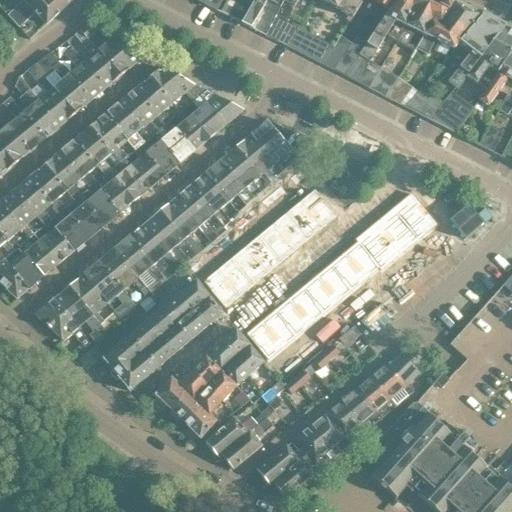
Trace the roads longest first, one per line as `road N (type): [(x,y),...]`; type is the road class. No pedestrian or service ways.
road 1 (residential): [(132,0),(412,148)]
road 2 (residential): [(384,351),(511,220)]
road 3 (residential): [(249,511),(111,422)]
road 4 (residential): [(111,422),(235,320)]
road 5 (residential): [(111,422),(0,327)]
road 6 (residential): [(0,77),(97,0)]
